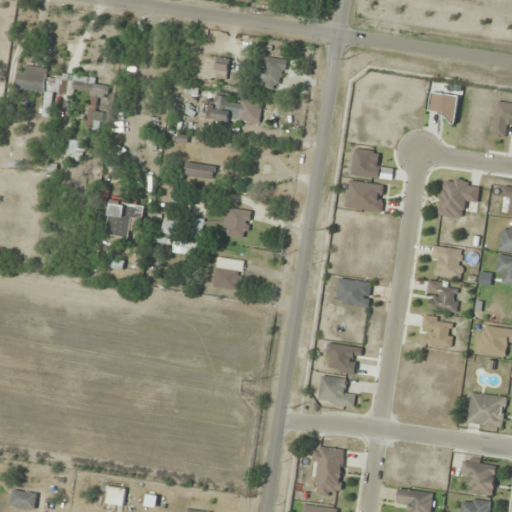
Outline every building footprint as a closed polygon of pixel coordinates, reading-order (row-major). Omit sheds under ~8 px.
[(288,64),(271,56),(259,84),(275,91),(288,64)] [(226,79),(230,60),(218,58),(215,77),(226,79)] [(88,95),(84,128),(101,130),(103,112),(96,111),(98,98),(108,99),(110,86),(95,84),(96,79),(49,73),(50,69),(19,65),(16,89),(45,93),(42,117),(51,118),(54,91),(88,95)] [(454,120),(461,99),(434,91),(428,112),(454,120)] [(242,99),(241,100),(216,96),(212,118),(260,125),(263,102),(242,99)] [(508,138),(509,126),(511,126),(511,103),(498,102),(493,136),(508,138)] [(65,159),(83,162),(87,143),(69,139),(65,159)] [(213,181),(217,168),(187,160),(184,174),(213,181)] [(478,202),(481,184),(445,178),(439,215),(464,219),(467,200),(478,202)] [(129,238),(132,218),(143,220),(144,207),(111,203),(107,236),(129,238)] [(225,233),(245,239),(252,213),(232,208),(225,233)] [(511,252),(511,231),(503,230),(500,251),(511,252)] [(200,258),(201,244),(174,241),(172,255),(200,258)] [(434,266),(438,266),(438,278),(464,278),(464,249),(434,249),(434,266)] [(497,274),(504,275),(503,286),(511,286),(511,256),(499,255),(497,274)] [(214,285),(239,291),(245,262),(219,257),(214,285)] [(141,265),(102,258),(101,268),(139,275),(141,265)] [(336,303),(369,307),(373,283),(340,279),(336,303)] [(458,290),(450,290),(450,282),(428,282),(428,311),(458,311),(458,290)] [(507,357),(508,345),(511,345),(511,329),(481,325),(476,352),(507,357)] [(349,380),(322,375),(318,401),(354,407),(357,392),(347,390),(349,380)] [(468,424),(504,428),(508,397),(471,393),(468,424)] [(345,449),(314,447),(313,464),(319,464),(317,494),(342,496),(345,449)] [(493,496),(497,467),(465,462),(462,481),(472,483),(470,493),(493,496)] [(124,506),(126,490),(109,487),(107,504),(124,506)] [(396,506),(408,508),(407,511),(431,511),(434,494),(399,489),(396,506)] [(35,510),(37,493),(13,490),(11,506),(35,510)] [(461,511),(490,511),(492,502),(464,498),(461,511)]
